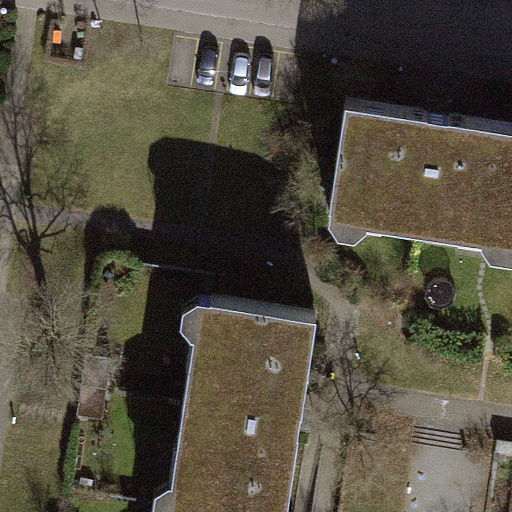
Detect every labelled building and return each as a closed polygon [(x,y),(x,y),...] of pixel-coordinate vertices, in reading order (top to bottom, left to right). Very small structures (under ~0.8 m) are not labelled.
[(0,120),(8,52),(0,50),(0,120)] [(511,106),(369,85),(350,218),(511,242),(511,106)] [(347,308),(225,288),(192,489),(314,508),(347,308)] [(120,361),(90,356),(79,417),(109,422),(120,361)] [(314,508),(192,489),(188,511),(323,511),(324,509),(314,508)]
